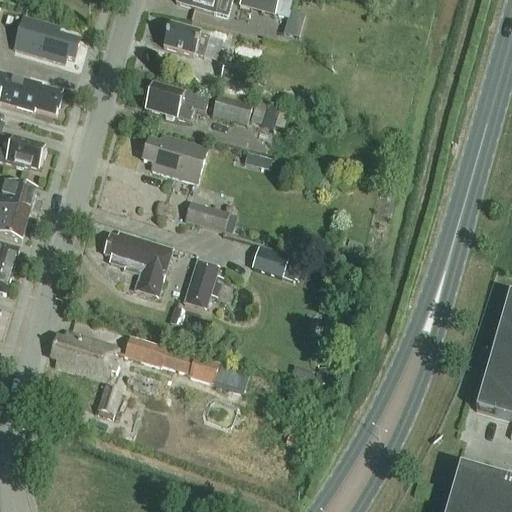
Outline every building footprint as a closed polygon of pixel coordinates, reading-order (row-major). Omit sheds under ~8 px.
[(220,0),(232,4),(233,0),(177,0),(176,7),(215,18),(220,0)] [(243,0),(241,10),(277,20),(282,0),(243,0)] [(66,62),(74,64),(80,44),(58,38),(59,32),(24,21),(15,54),(65,68),(66,62)] [(195,59),(204,62),(210,41),(200,38),(201,37),(170,29),(163,52),(194,60),(195,59)] [(220,91),(247,99),(254,73),(227,66),(220,91)] [(42,92),(43,89),(0,77),(0,94),(3,96),(0,104),(0,107),(34,118),(35,115),(56,121),(63,98),(42,92)] [(193,115),(205,118),(208,104),(185,98),(185,97),(153,88),(146,114),(190,127),(193,115)] [(220,100),(214,120),(250,131),(251,126),(256,111),(220,100)] [(256,111),(251,126),(260,129),(266,110),(257,107),(256,111)] [(1,139),(0,142),(0,163),(6,165),(5,168),(22,173),(23,170),(39,174),(42,163),(44,163),(47,154),(45,154),(46,151),(13,142),(1,139)] [(152,175),(197,189),(207,154),(163,141),(161,147),(150,144),(144,165),(154,168),(152,175)] [(263,161),(261,172),(271,174),(274,163),(263,161)] [(0,208),(30,217),(37,195),(5,185),(0,183),(0,208)] [(188,226),(227,237),(233,218),(193,207),(188,226)] [(30,217),(0,208),(0,239),(21,246),(30,217)] [(136,295),(159,302),(175,251),(121,235),(119,242),(111,240),(105,259),(113,261),(111,267),(126,271),(125,274),(140,278),(136,295)] [(0,273),(12,277),(19,255),(0,249),(0,273)] [(254,272),(285,283),(292,263),(261,253),(254,272)] [(218,281),(221,272),(199,264),(185,308),(208,315),(212,301),(217,303),(224,283),(218,281)] [(0,273),(0,297),(6,300),(12,277),(0,273)] [(511,424),(511,299),(509,298),(476,414),(511,424)] [(176,312),(171,328),(195,335),(200,319),(176,312)] [(59,364),(56,371),(106,386),(117,351),(67,336),(65,344),(57,341),(51,361),(59,364)] [(239,398),(246,377),(132,341),(127,359),(216,387),(215,391),(239,398)] [(316,377),(295,370),(291,381),(311,389),(316,377)] [(319,389),(329,389),(330,372),(319,372),(319,389)] [(124,394),(106,390),(99,418),(117,422),(124,394)] [(303,440),(292,437),(288,449),(299,452),(303,440)] [(511,511),(511,486),(460,471),(447,511),(511,511)]
